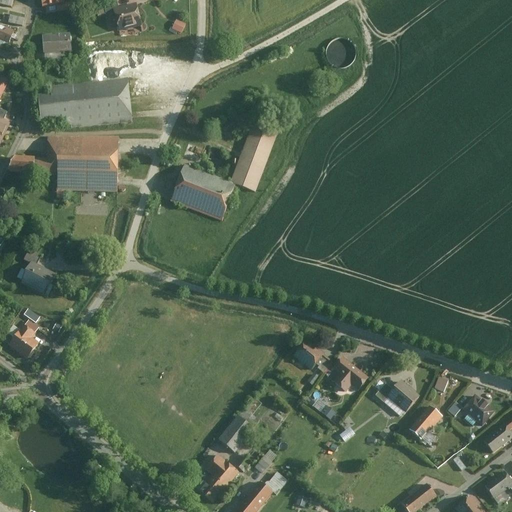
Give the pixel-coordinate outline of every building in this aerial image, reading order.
[(42,0),(43,9),(59,8),(65,8),(64,0),(42,0)] [(119,10),(116,1),(102,5),(106,19),(116,16),(114,12),(119,10)] [(143,27),(138,6),(119,10),(114,12),(116,16),(106,19),(109,27),(117,25),(119,33),(143,27)] [(22,19),(10,17),(9,24),(21,25),(22,19)] [(185,27),(177,23),(173,31),(181,35),(185,27)] [(17,31),(7,26),(3,34),(0,32),(0,41),(11,46),(17,31)] [(72,38),(44,39),(45,59),(73,57),(72,38)] [(0,100),(8,82),(0,78),(0,100)] [(134,123),(128,79),(59,89),(59,94),(62,122),(62,125),(72,124),(72,128),(134,123)] [(53,97),(39,99),(42,124),(62,122),(59,94),(59,89),(52,90),(53,97)] [(0,145),(11,124),(4,121),(0,118),(0,145)] [(279,134),(255,125),(231,186),(236,188),(255,195),(279,134)] [(57,194),(117,195),(119,177),(120,139),(48,139),(47,161),(47,173),(46,177),(58,180),(57,194)] [(47,161),(17,161),(12,171),(47,173),(47,161)] [(231,186),(185,168),(172,204),(223,224),(236,188),(231,186)] [(42,256),(31,250),(26,260),(32,263),(37,266),(42,256)] [(46,298),(57,276),(37,266),(32,263),(21,285),(46,298)] [(24,334),(19,331),(8,350),(29,363),(40,346),(32,341),(36,335),(27,329),(24,334)] [(324,355),(307,341),(295,357),(312,370),(324,355)] [(361,391),(370,381),(350,365),(336,382),(347,392),(353,385),(361,391)] [(435,389),(445,392),(450,380),(440,377),(435,389)] [(420,398),(402,382),(387,400),(404,415),(420,398)] [(463,408),(483,427),(496,412),(476,394),(463,408)] [(455,417),(463,407),(457,402),(448,412),(455,417)] [(326,405),(321,412),(332,420),(337,413),(326,405)] [(219,441),(236,453),(261,420),(245,408),(219,441)] [(422,443),(442,419),(428,408),(409,432),(422,443)] [(494,455),(511,440),(511,437),(508,433),(511,429),(511,419),(484,442),(494,455)] [(352,428),(341,433),(344,441),(356,436),(352,428)] [(270,449),(256,469),(265,475),(278,455),(270,449)] [(213,505),(239,474),(219,458),(209,471),(220,480),(213,488),(207,483),(199,493),(213,505)] [(277,472),(267,486),(278,494),(289,480),(277,472)] [(511,482),(505,474),(486,488),(495,501),(511,487),(511,482)] [(257,511),(272,493),(260,484),(238,511),(257,511)] [(416,511),(436,498),(428,487),(402,505),(406,511),(416,511)] [(307,508),(308,497),(299,496),(297,506),(307,508)] [(482,511),(472,498),(455,510),(456,511),(482,511)]
